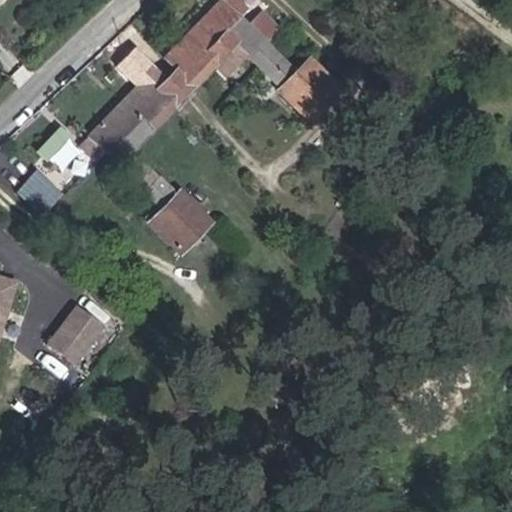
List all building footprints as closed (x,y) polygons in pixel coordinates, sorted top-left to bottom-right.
[(191,70),(181,83),(187,90),(239,35),(249,45),(263,56),(276,40),(231,1),(180,60),(191,70)] [(177,98),(190,110),(249,45),(239,35),(187,90),(181,83),(172,92),(177,98)] [(294,55),(276,40),(263,56),(294,85),(288,91),(322,122),(351,90),(303,47),(294,55)] [(181,83),(168,72),(102,147),(118,161),(177,98),(172,92),(181,83)] [(190,110),(177,98),(118,161),(168,206),(163,216),(204,253),(232,222),(199,192),(191,198),(148,157),(190,110)] [(108,172),(118,161),(102,147),(91,156),(108,172)] [(45,212),(64,192),(40,170),(21,190),(45,212)] [(98,252),(81,272),(107,295),(125,275),(98,252)] [(0,359),(9,362),(31,276),(0,268),(0,359)] [(72,334),(62,346),(80,360),(109,325),(86,306),(66,329),(72,334)] [(56,341),(62,346),(72,334),(66,329),(56,341)]
